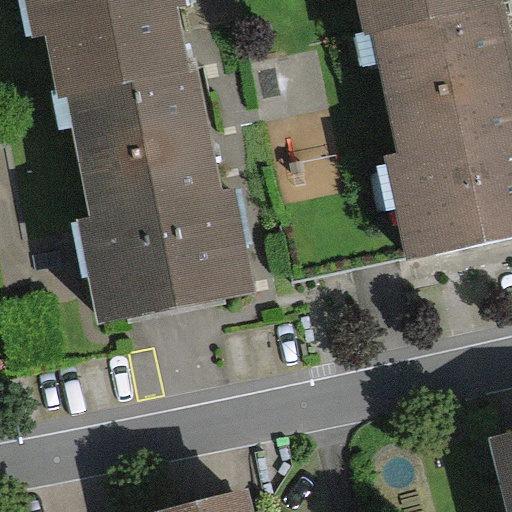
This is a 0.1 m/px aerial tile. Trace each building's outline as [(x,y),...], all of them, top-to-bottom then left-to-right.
[(205,98),(184,0),(36,0),(63,128),(205,98)] [(508,31),(501,0),(355,0),(369,62),(508,31)] [(511,226),(511,48),(508,31),(369,62),(411,249),(511,226)] [(245,285),(205,98),(63,128),(103,315),(245,285)] [(511,442),(502,445),(511,487),(511,442)] [(255,511),(251,493),(176,511),(255,511)]
